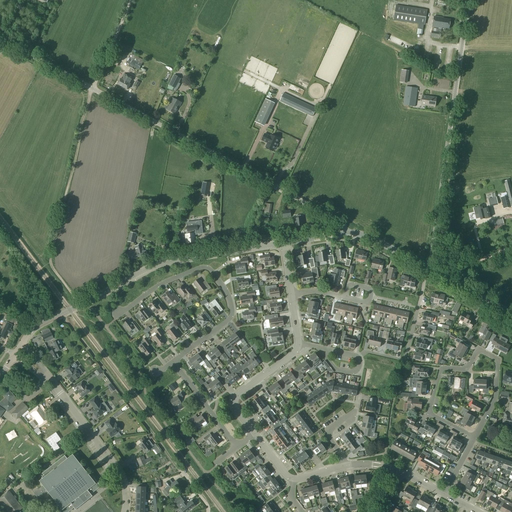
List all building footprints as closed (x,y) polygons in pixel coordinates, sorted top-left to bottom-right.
[(424,25),(427,10),(396,5),(393,20),(418,24),(416,34),(422,35),(423,25),(424,25)] [(431,37),(440,38),(441,28),(448,29),(450,20),(443,19),(443,18),(434,16),(432,27),(438,28),(438,32),(431,31),(431,37)] [(138,63),(142,65),(144,62),(135,56),(134,57),(132,60),(136,62),(138,63)] [(126,63),(129,64),(134,67),(136,62),(132,60),(129,58),(126,63)] [(117,84),(123,87),(129,76),(124,74),(121,79),(120,79),(117,84)] [(129,76),(123,87),(127,90),(133,79),(129,76)] [(169,86),(175,89),(181,79),(174,76),(169,86)] [(403,105),(415,107),(417,88),(405,87),(403,105)] [(280,101),(312,117),(316,109),(284,94),(280,101)] [(421,105),(435,107),(436,98),(422,96),(421,105)] [(167,110),(174,114),(178,106),(179,107),(181,103),(175,99),(175,100),(173,103),(172,102),(171,104),(168,102),(165,108),(167,109),(167,110)] [(267,117),(259,113),(255,122),(263,126),(267,117)] [(295,115),(293,120),(306,125),(308,120),(295,115)] [(299,138),(301,133),(292,129),(290,134),(299,138)] [(270,137),(264,134),(261,141),(267,143),(265,147),(273,151),(274,148),(276,149),(278,145),(276,144),(279,139),(271,135),(270,137)] [(289,166),(293,168),(297,160),(292,158),(289,166)] [(274,170),(279,172),(282,162),(277,160),(274,170)] [(500,198),(503,209),(511,206),(511,191),(509,180),(504,181),(508,196),(506,196),(503,182),(497,183),(500,198)] [(487,197),(488,204),(496,203),(495,196),(487,197)] [(272,204),(265,203),(264,214),(267,214),(264,214),(264,217),(269,217),(269,214),(270,214),(272,204)] [(477,207),(480,220),(491,217),(489,208),(484,209),(483,205),(477,207)] [(282,211),(283,218),(291,217),(290,210),(282,211)] [(186,239),(186,243),(188,243),(195,242),(194,235),(198,235),(197,225),(187,226),(188,234),(187,235),(187,239),(186,239)] [(127,242),(134,243),(136,234),(129,232),(127,242)] [(127,256),(128,260),(147,255),(145,251),(143,252),(141,244),(138,245),(138,246),(135,247),(136,251),(127,253),(128,256),(127,256)] [(336,251),(337,260),(344,259),(344,261),(346,262),(345,266),(349,267),(351,261),(347,259),(346,253),(344,253),(344,250),(336,251)] [(354,259),(365,261),(367,254),(361,252),(361,251),(356,250),(354,259)] [(318,253),(320,263),(329,261),(330,265),(334,264),(333,258),(329,259),(329,256),(326,256),(326,252),(318,253)] [(299,256),(300,266),(310,264),(310,268),(314,267),(313,261),(309,262),(309,259),(307,259),(306,255),(299,256)] [(257,257),(257,262),(264,261),(265,266),(274,265),(273,257),(266,259),(265,256),(257,257)] [(237,274),(242,273),(241,269),(245,269),(245,265),(248,265),(247,258),(240,259),(241,262),(235,263),(236,270),(237,274)] [(371,268),(381,270),(383,263),(376,261),(377,260),(373,259),(371,268)] [(301,275),(303,283),(307,282),(307,283),(313,282),(313,279),(318,278),(317,268),(311,269),(311,272),(308,273),(309,274),(301,275)] [(386,279),(387,279),(394,281),(397,270),(389,268),(387,275),(386,279)] [(329,284),(337,286),(339,279),(340,279),(340,277),(343,278),(345,272),(341,271),(335,269),(334,275),(331,274),(329,280),(330,280),(329,284)] [(262,276),(265,276),(266,282),(277,280),(276,273),(267,274),(267,271),(261,272),(262,276)] [(403,285),(414,287),(415,280),(408,278),(409,277),(405,276),(404,280),(403,285)] [(206,289),(203,284),(199,279),(193,283),(200,293),(206,289)] [(247,279),(244,280),(237,281),(239,288),(248,286),(248,281),(247,279)] [(206,289),(208,291),(211,288),(206,282),(203,284),(206,289)] [(188,293),(186,291),(183,286),(177,290),(182,298),(186,295),(188,293)] [(188,293),(186,295),(189,299),(194,295),(189,289),(186,291),(188,293)] [(174,300),(171,297),(168,292),(161,297),(167,305),(172,302),(174,300)] [(430,303),(431,303),(430,306),(433,307),(435,305),(436,304),(444,306),(445,301),(447,302),(448,299),(444,298),(444,296),(441,295),(440,296),(432,294),(430,303)] [(252,295),(247,296),(240,297),(241,305),(253,303),(252,296),(252,295)] [(308,307),(317,309),(318,306),(321,306),(322,300),(313,298),(312,302),(310,301),(308,307)] [(160,308),(158,306),(154,300),(148,305),(154,313),(158,310),(160,308)] [(209,304),(212,309),(215,306),(217,308),(219,306),(215,300),(209,304)] [(273,304),(270,305),(271,312),(281,310),(280,303),(273,304)] [(334,320),(337,321),(340,305),(334,303),(332,314),(335,315),(334,320)] [(456,303),(452,311),(456,314),(461,305),(456,303)] [(340,305),(337,321),(339,321),(341,316),(344,316),(346,306),(340,305)] [(371,323),(376,324),(376,322),(380,306),(374,305),(371,315),(375,316),(373,322),(372,321),(371,323)] [(215,306),(212,309),(210,310),(216,318),(221,314),(217,308),(215,306)] [(346,306),(344,316),(347,317),(346,323),(349,323),(352,307),(346,306)] [(386,308),(380,306),(376,322),(379,323),(380,317),(383,318),(386,308)] [(317,309),(308,307),(307,313),(310,314),(309,317),(318,319),(319,314),(316,313),(317,309)] [(352,307),(349,323),(351,324),(352,318),(356,319),(358,309),(352,307)] [(387,325),(388,325),(391,309),(386,308),(383,318),(386,319),(385,326),(387,327),(387,325)] [(149,318),(146,314),(143,309),(137,314),(136,315),(136,317),(138,320),(139,320),(141,319),(143,322),(149,318)] [(388,327),(390,328),(392,320),(395,321),(397,310),(391,309),(388,325),(388,327)] [(400,328),(403,312),(397,310),(395,321),(398,322),(397,327),(400,328)] [(252,311),(249,312),(242,313),(244,320),(253,319),(253,313),(252,311)] [(422,320),(432,322),(433,316),(438,317),(439,313),(431,311),(430,315),(424,313),(422,320)] [(407,324),(409,313),(403,312),(400,328),(402,328),(403,323),(407,324)] [(459,320),(468,325),(467,327),(470,329),(473,323),(470,321),(472,318),(466,314),(466,315),(462,313),(459,320)] [(192,320),(187,314),(182,318),(184,321),(182,323),(184,325),(182,326),(184,330),(186,328),(188,330),(193,326),(189,321),(192,320)] [(204,315),(202,316),(197,320),(202,328),(210,322),(205,316),(204,315)] [(273,319),(272,315),(264,317),(265,321),(269,320),(270,328),(283,326),(282,318),(273,319)] [(134,328),(133,326),(128,320),(123,324),(129,333),(134,328)] [(312,329),(320,331),(321,327),(324,328),(325,323),(316,321),(316,324),(313,323),(312,329)] [(0,337),(4,340),(11,326),(6,323),(0,334),(0,337)] [(481,338),(486,341),(490,334),(487,332),(490,327),(483,324),(482,327),(481,327),(479,332),(483,335),(481,338)] [(419,333),(428,336),(429,331),(434,332),(436,327),(428,325),(427,328),(421,326),(419,333)] [(332,326),(330,335),(332,336),(331,344),(337,345),(340,335),(333,334),(335,327),(332,326)] [(173,328),(172,329),(167,332),(173,341),(179,336),(175,331),(173,328)] [(376,337),(374,346),(380,347),(381,341),(384,341),(387,329),(384,328),(384,331),(383,331),(383,332),(379,332),(378,338),(376,337)] [(320,331),(312,329),(310,335),(313,336),(312,338),(321,341),(322,335),(319,335),(320,331)] [(389,329),(387,329),(384,341),(387,342),(385,349),(391,350),(393,341),(391,340),(391,339),(388,338),(389,332),(389,329)] [(275,330),(267,331),(268,337),(271,336),(272,342),(273,345),(277,345),(278,344),(278,342),(283,341),(282,333),(276,334),(275,330)] [(342,346),(348,348),(350,339),(348,338),(348,337),(345,336),(346,332),(343,331),(341,340),(344,341),(342,346)] [(368,345),(374,346),(376,337),(373,336),(373,332),(368,331),(367,338),(369,338),(368,345)] [(41,336),(43,340),(52,336),(50,332),(41,336)] [(158,333),(157,334),(152,338),(159,347),(165,342),(160,337),(158,333)] [(245,341),(241,337),(239,339),(235,333),(230,337),(236,344),(240,340),(244,345),(246,343),(245,342),(245,341)] [(353,339),(350,339),(348,348),(354,349),(356,342),(359,343),(360,336),(357,335),(357,339),(353,338),(353,339)] [(231,347),(233,349),(234,351),(236,349),(233,345),(236,344),(230,337),(226,340),(231,347)] [(396,342),(393,341),(391,350),(397,351),(399,345),(402,345),(403,338),(400,337),(399,341),(396,340),(396,342)] [(416,347),(425,349),(426,345),(431,346),(432,340),(425,338),(424,341),(417,339),(416,347)] [(456,349),(465,354),(468,350),(466,348),(467,348),(461,345),(463,342),(456,338),(454,342),(459,344),(456,349)] [(491,344),(495,346),(494,348),(505,354),(509,346),(498,340),(494,338),(491,344)] [(48,352),(52,361),(58,358),(56,352),(62,350),(57,340),(51,343),(54,349),(48,352)] [(231,347),(226,340),(222,343),(225,348),(223,350),(229,357),(231,356),(229,353),(231,352),(230,351),(233,349),(231,347)] [(145,343),(144,343),(139,347),(146,357),(152,352),(148,346),(145,343)] [(211,351),(217,358),(221,355),(223,358),(225,360),(228,358),(222,351),(220,353),(216,348),(211,351)] [(463,358),(465,354),(456,349),(454,352),(451,351),(450,353),(449,352),(447,355),(454,359),(455,356),(461,359),(461,358),(463,358)] [(217,358),(211,351),(207,354),(211,359),(209,361),(214,368),(216,367),(214,364),(216,362),(215,360),(217,358)] [(421,361),(421,360),(425,361),(425,358),(430,359),(431,354),(418,351),(418,353),(414,353),(413,355),(412,355),(411,358),(413,358),(413,359),(421,361)] [(251,359),(249,361),(254,368),(258,365),(255,360),(257,358),(253,353),(251,355),(250,354),(248,355),(251,359)] [(193,357),(199,364),(203,361),(205,364),(209,369),(211,367),(204,357),(202,359),(198,354),(193,357)] [(309,362),(315,369),(322,363),(315,354),(310,358),(311,360),(309,362)] [(190,368),(194,372),(201,367),(199,364),(193,357),(189,361),(193,366),(190,368)] [(254,368),(249,361),(247,363),(244,359),(242,361),(244,364),(250,371),(254,368)] [(305,361),(300,365),(305,372),(309,369),(310,372),(315,369),(309,362),(307,363),(305,361)] [(70,366),(65,370),(69,375),(67,377),(71,382),(74,380),(75,380),(76,380),(77,379),(77,378),(77,377),(80,375),(76,370),(74,371),(73,371),(75,370),(74,369),(77,367),(75,363),(70,366)] [(238,364),(235,366),(239,372),(242,370),(245,375),(250,371),(244,364),(242,366),(240,364),(239,365),(238,364)] [(305,372),(300,365),(295,369),(297,371),(295,373),(300,380),(304,377),(302,374),(305,372)] [(230,375),(235,382),(240,379),(236,375),(239,372),(235,366),(232,369),(232,370),(231,371),(232,373),(230,375)] [(417,377),(428,377),(428,370),(419,370),(419,367),(414,366),(413,372),(417,372),(417,377)] [(511,383),(511,372),(509,372),(505,371),(502,380),(511,383)] [(286,376),(291,383),(294,381),(296,385),(301,381),(299,378),(297,376),(296,376),(294,377),(290,372),(286,376)] [(235,382),(230,375),(227,377),(225,374),(221,377),(225,383),(227,381),(231,386),(235,382)] [(212,382),(217,389),(222,386),(220,384),(223,382),(217,375),(213,378),(215,380),(212,382)] [(289,384),(291,383),(286,376),(282,379),(285,384),(283,386),(287,391),(287,390),(291,387),(289,384)] [(454,389),(463,390),(465,379),(455,378),(454,389)] [(337,383),(334,382),(332,391),(338,392),(340,380),(338,379),(337,383)] [(416,389),(426,389),(426,383),(420,383),(420,379),(413,379),(412,388),(416,389)] [(217,389),(212,382),(210,380),(208,382),(207,381),(203,384),(208,390),(210,388),(213,393),(217,389)] [(473,389),(479,389),(480,380),(474,380),(473,386),(469,386),(469,392),(473,393),(473,389)] [(480,380),(479,389),(483,390),(482,393),(485,393),(485,395),(488,395),(488,387),(485,387),(486,381),(480,380)] [(344,394),(350,395),(352,382),(350,381),(349,385),(346,384),(344,394)] [(77,386),(80,390),(78,392),(82,397),(89,392),(86,386),(85,387),(82,382),(77,386)] [(287,391),(283,386),(281,388),(277,382),(272,386),(278,393),(280,391),(283,395),(287,391),(287,390),(287,391)] [(332,391),(334,382),(329,383),(325,384),(330,392),(332,391)] [(173,383),(168,386),(172,392),(177,388),(173,383)] [(320,383),(318,384),(325,395),(330,392),(325,384),(322,386),(320,383)] [(318,389),(315,391),(320,399),(325,395),(318,384),(316,386),(318,389)] [(272,394),(269,396),(270,396),(275,403),(277,401),(275,398),(276,396),(275,395),(278,393),(272,386),(268,389),(272,394)] [(0,415),(4,411),(5,410),(7,412),(12,407),(10,404),(16,399),(8,390),(2,396),(5,398),(0,402),(0,415)] [(310,390),(308,391),(315,402),(320,399),(315,391),(312,393),(310,390)] [(310,405),(315,402),(308,391),(305,392),(308,396),(305,398),(310,405)] [(180,410),(185,406),(183,403),(181,404),(180,403),(181,403),(177,397),(170,401),(174,407),(177,405),(178,406),(177,406),(180,410)] [(252,403),(255,407),(262,402),(259,397),(252,403)] [(365,410),(375,412),(377,405),(375,405),(376,399),(370,397),(369,403),(367,403),(365,410)] [(105,410),(108,408),(104,402),(100,405),(95,398),(89,402),(93,407),(94,406),(95,409),(92,411),(97,418),(106,411),(105,410)] [(421,410),(421,404),(416,403),(416,400),(408,399),(407,409),(421,410)] [(262,402),(255,407),(259,412),(263,409),(264,411),(269,408),(267,405),(266,407),(262,402)] [(470,407),(478,412),(482,406),(473,402),(470,407)] [(11,413),(16,419),(20,415),(27,409),(22,403),(15,409),(11,413)] [(502,423),(509,425),(510,418),(511,418),(511,411),(511,403),(509,403),(507,413),(504,413),(502,423)] [(30,423),(33,427),(37,424),(38,425),(48,419),(40,407),(30,414),(34,420),(30,423)] [(271,410),(269,408),(264,411),(266,414),(262,417),(266,421),(273,416),(275,414),(272,410),(271,410)] [(465,415),(463,418),(472,423),(475,418),(468,414),(470,412),(463,409),(462,411),(463,412),(462,414),(465,415)] [(292,424),(293,426),(305,416),(302,411),(294,417),(296,420),(292,424)] [(377,419),(377,416),(369,414),(368,417),(364,416),(363,422),(372,424),(373,420),(375,421),(375,419),(377,419)] [(188,421),(192,427),(195,424),(197,427),(201,424),(203,426),(204,426),(206,424),(206,423),(205,421),(201,416),(196,419),(192,422),(190,420),(188,421)] [(273,416),(266,421),(269,426),(273,423),(275,426),(279,423),(280,422),(278,420),(276,421),(273,416)] [(309,421),(305,416),(293,426),(295,428),(299,424),(302,427),(309,421)] [(416,421),(409,417),(404,425),(416,431),(419,426),(414,424),(416,421)] [(472,423),(463,418),(462,421),(459,419),(458,421),(456,420),(455,423),(462,427),(463,424),(469,428),(472,423)] [(110,419),(105,423),(107,427),(108,426),(109,428),(106,430),(111,437),(117,432),(117,433),(120,431),(119,431),(120,430),(119,428),(119,427),(118,425),(117,425),(115,423),(114,424),(110,419)] [(309,421),(302,427),(304,430),(299,433),(300,435),(313,426),(309,421)] [(371,428),(372,424),(363,422),(362,428),(366,429),(364,436),(372,437),(372,433),(374,433),(375,428),(371,428)] [(281,425),(279,423),(275,426),(273,427),(275,430),(270,433),(273,438),(280,432),(277,428),(281,425)] [(426,434),(431,426),(426,423),(423,428),(421,427),(418,432),(425,436),(426,434)] [(313,426),(300,435),(302,437),(307,434),(309,437),(317,431),(313,426)] [(432,436),(434,437),(437,430),(435,429),(436,428),(431,426),(426,434),(431,437),(432,436)] [(496,439),(498,430),(489,428),(486,437),(496,439)] [(351,433),(348,429),(340,435),(342,437),(341,438),(344,443),(352,438),(349,434),(351,433)] [(439,431),(437,430),(434,437),(435,438),(440,441),(445,433),(440,430),(439,431)] [(61,438),(55,431),(46,439),(55,451),(60,447),(56,442),(61,438)] [(272,438),(275,442),(283,436),(280,432),(273,438),(272,438)] [(211,436),(208,439),(212,444),(210,446),(213,449),(214,448),(214,447),(221,442),(214,433),(211,436)] [(449,435),(445,433),(440,441),(439,444),(443,446),(445,443),(447,444),(451,437),(449,436),(449,435)] [(283,436),(275,442),(279,447),(279,446),(286,440),(283,436)] [(451,437),(447,444),(449,445),(448,446),(449,446),(448,448),(452,451),(453,449),(458,440),(453,437),(453,438),(451,437)] [(139,444),(145,453),(151,448),(143,438),(139,440),(141,443),(139,444)] [(344,443),(348,448),(355,442),(358,440),(357,438),(354,440),(352,438),(344,443)] [(316,446),(321,454),(326,451),(322,446),(325,443),(321,439),(317,442),(318,444),(316,446)] [(279,446),(283,450),(288,447),(289,449),(295,444),(293,442),(290,445),(286,440),(279,446)] [(463,443),(458,440),(453,449),(452,451),(460,455),(462,450),(459,449),(463,443)] [(390,449),(395,451),(399,444),(394,441),(390,449)] [(355,442),(348,448),(351,452),(355,449),(357,452),(362,448),(360,444),(358,446),(355,442)] [(395,451),(399,454),(403,446),(399,444),(395,451)] [(321,454),(316,446),(313,448),(311,446),(307,449),(311,454),(313,452),(317,457),(321,454)] [(403,446),(399,454),(404,456),(408,449),(403,446)] [(299,454),(305,462),(310,459),(304,451),(307,449),(305,447),(301,450),(302,452),(299,454)] [(404,456),(408,459),(412,451),(408,449),(404,456)] [(244,454),(249,461),(252,459),(254,461),(256,460),(257,461),(259,460),(255,454),(253,455),(249,450),(244,454)] [(412,451),(408,459),(412,461),(417,453),(412,451)] [(479,464),(481,461),(484,453),(478,451),(475,459),(479,460),(477,464),(479,464)] [(301,466),(305,462),(299,454),(298,452),(291,458),(295,463),(298,461),(301,466)] [(418,465),(423,468),(427,460),(429,458),(424,455),(422,453),(418,459),(421,460),(418,465)] [(50,495),(59,506),(57,507),(60,511),(68,511),(74,508),(75,510),(92,497),(90,495),(101,486),(94,478),(92,479),(73,454),(67,459),(65,455),(42,473),(45,476),(39,481),(43,486),(50,495)] [(240,464),(241,465),(245,470),(247,469),(244,465),(249,461),(244,454),(239,458),(243,463),(240,464)] [(488,455),(486,463),(484,468),(486,469),(487,463),(491,465),(494,456),(488,455)] [(137,459),(140,466),(146,464),(143,456),(137,459)] [(494,456),(491,465),(494,466),(493,469),(495,470),(499,458),(494,456)] [(499,458),(495,470),(497,471),(498,467),(501,468),(504,460),(499,458)] [(427,460),(423,468),(422,469),(427,472),(432,462),(427,460)] [(235,461),(230,465),(236,473),(241,469),(242,472),(245,470),(241,465),(239,467),(235,461)] [(432,462),(427,472),(431,474),(432,473),(437,465),(432,462)] [(437,465),(432,473),(436,476),(438,473),(441,474),(445,466),(443,464),(442,465),(438,462),(437,465)] [(236,473),(230,465),(224,468),(229,474),(226,476),(230,481),(232,479),(231,477),(236,473)] [(257,472),(260,475),(267,469),(264,465),(260,467),(259,465),(257,467),(251,471),(254,474),(257,472)] [(261,485),(262,484),(267,480),(265,478),(270,474),(267,469),(260,475),(263,479),(259,482),(261,485)] [(467,472),(464,478),(471,482),(474,484),(479,476),(474,473),(472,475),(467,472)] [(360,475),(361,485),(366,484),(367,488),(370,487),(369,480),(366,481),(365,474),(360,475)] [(471,482),(464,478),(460,483),(466,486),(465,489),(470,492),(473,487),(470,485),(471,482)] [(269,482),(267,480),(262,484),(266,488),(268,486),(270,488),(277,483),(274,479),(269,482)] [(345,489),(345,487),(342,479),(337,480),(340,490),(345,489)] [(170,480),(165,484),(167,487),(164,489),(168,495),(180,486),(176,481),(173,483),(170,480)] [(332,481),(327,483),(329,491),(330,493),(335,492),(332,481)] [(277,483),(270,488),(270,489),(268,491),(271,495),(269,496),(271,498),(282,490),(280,488),(280,487),(277,483)] [(50,495),(43,486),(34,493),(41,502),(50,495)] [(407,498),(411,490),(412,490),(407,487),(403,493),(400,492),(397,497),(400,499),(402,495),(407,498)] [(309,499),(308,497),(306,489),(301,490),(302,496),(299,497),(301,504),(304,503),(303,500),(309,499)] [(0,497),(0,503),(6,511),(17,511),(22,508),(9,490),(0,497)] [(412,507),(416,500),(413,499),(416,493),(411,490),(407,498),(406,500),(411,503),(409,506),(412,507)] [(487,498),(490,492),(486,490),(485,493),(482,491),(477,499),(482,502),(485,497),(487,498)] [(490,492),(487,498),(489,499),(486,504),(491,507),(495,499),(492,497),(494,494),(490,492)] [(419,502),(416,500),(412,507),(414,509),(417,504),(422,507),(426,499),(427,498),(422,495),(419,502)] [(498,500),(495,499),(491,507),(495,509),(498,504),(500,505),(503,499),(499,497),(498,500)] [(174,502),(179,508),(180,507),(183,511),(186,511),(195,506),(191,501),(185,505),(184,504),(185,503),(182,499),(180,500),(178,498),(174,502)] [(425,511),(429,511),(431,509),(428,507),(431,502),(426,499),(422,507),(427,509),(425,511)] [(502,506),(499,511),(500,511),(504,511),(510,503),(503,499),(500,505),(502,506)] [(264,509),(266,511),(274,506),(270,501),(260,509),(261,511),(264,509)]
